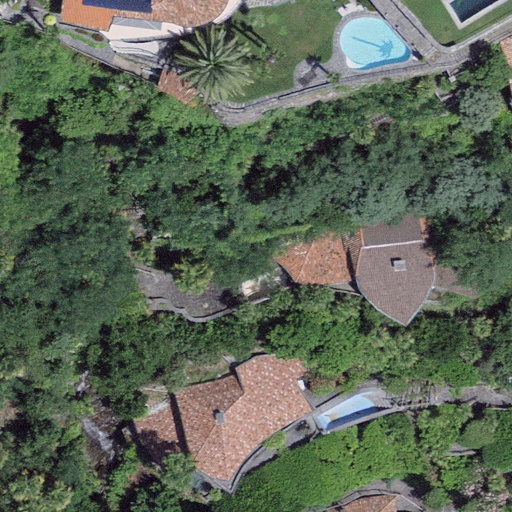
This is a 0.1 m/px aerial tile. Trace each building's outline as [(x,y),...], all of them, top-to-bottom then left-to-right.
[(63,0),(61,26),(107,36),(113,21),(136,24),(161,28),(174,32),(183,35),(192,36),(202,34),(211,30),(216,27),(222,21),(227,13),(229,4),(229,0),(63,0)] [(511,35),(499,42),(511,110),(511,113),(511,35)] [(359,221),(249,248),(266,256),(279,266),(287,276),(294,286),(314,284),(318,289),(355,286),(357,294),(363,306),(374,318),(388,331),(403,339),(410,332),(417,321),(423,311),(428,304),(440,305),(453,303),(465,302),(474,301),(474,262),(436,259),(449,209),(418,210),(392,211),(379,212),(359,221)] [(138,442),(173,489),(191,471),(197,477),(208,484),(218,487),(227,489),(232,481),(240,469),(253,456),(268,444),(280,434),(295,425),(310,417),(281,348),(268,353),(251,362),(243,366),(234,371),(236,376),(174,391),(139,413),(135,418),(133,427),(137,435),(138,442)] [(393,511),(395,497),(362,497),(325,511),(393,511)]
